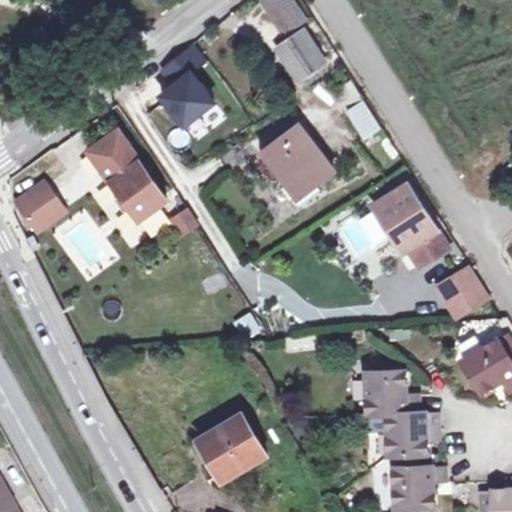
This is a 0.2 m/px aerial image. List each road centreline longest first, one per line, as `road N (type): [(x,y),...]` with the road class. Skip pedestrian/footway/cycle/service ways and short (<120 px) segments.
road 1 (residential): [(110,77),(242,273),(269,283),(373,271),(410,293)]
road 2 (secondary): [(144,511),(0,245)]
road 3 (residential): [(334,0),(473,230)]
road 4 (secondary): [(0,381),(72,511)]
road 5 (residential): [(0,153),(110,77)]
road 6 (residential): [(110,77),(208,0)]
